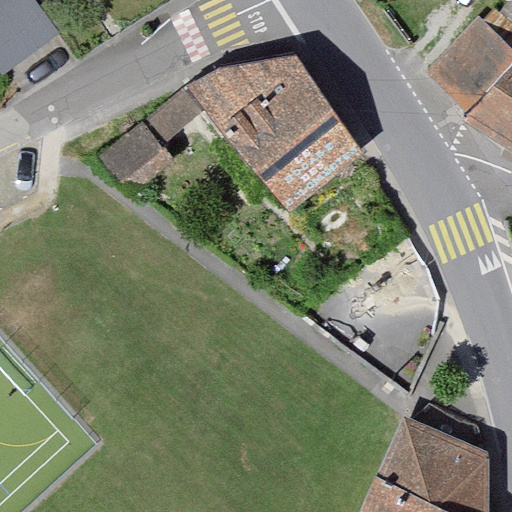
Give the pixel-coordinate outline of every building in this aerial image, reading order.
[(0,0),(0,55),(10,69),(65,28),(43,0),(0,0)] [(428,70),(473,103),(511,53),(511,36),(479,12),(428,70)] [(511,53),(473,103),(468,110),(511,134),(511,53)] [(210,78),(183,98),(275,223),(359,161),(288,65),(210,78)] [(472,511),(474,462),(391,427),(354,511),(472,511)]
